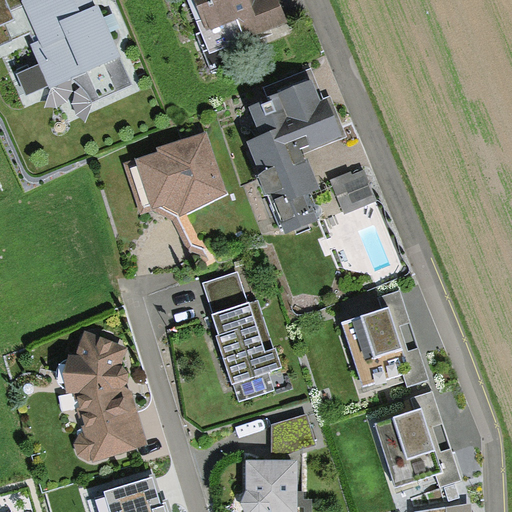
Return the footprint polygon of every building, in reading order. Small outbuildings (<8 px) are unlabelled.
[(0,0),(0,49),(34,34),(39,45),(31,49),(51,91),(73,83),(79,86),(85,91),(89,98),(93,105),(133,88),(92,0),(0,0)] [(247,0),(191,0),(201,23),(197,25),(211,58),(288,25),(277,0),(257,0),(249,4),(247,0)] [(311,71),(264,90),(270,104),(249,112),(261,143),(247,148),(285,242),(321,228),(314,211),(310,213),(305,201),(321,195),(309,165),(305,167),(301,157),(347,139),(331,98),(323,101),(311,71)] [(158,155),(135,162),(151,213),(154,212),(164,209),(178,215),(180,219),(227,196),(206,134),(157,152),(158,155)] [(151,213),(135,162),(124,166),(140,216),(151,213)] [(351,173),(330,182),(344,216),(377,203),(364,171),(352,176),(351,173)] [(164,209),(154,212),(173,222),(187,252),(192,247),(180,219),(178,215),(164,209)] [(239,273),(203,285),(214,319),(213,319),(220,340),(216,341),(239,408),(277,395),(271,378),(285,373),(277,350),(266,354),(239,273)] [(385,316),(344,329),(364,390),(404,377),(409,390),(430,382),(419,350),(409,353),(401,329),(412,325),(401,293),(379,300),(385,316)] [(128,350),(84,334),(76,360),(69,360),(64,379),(67,397),(74,397),(84,435),(80,436),(74,446),(78,458),(92,465),(148,447),(132,394),(125,389),(129,386),(129,377),(122,370),(128,350)] [(417,416),(376,430),(397,490),(437,477),(441,490),(463,483),(452,450),(442,454),(434,429),(444,426),(433,393),(412,400),(417,416)] [(307,415),(272,426),(272,460),(315,447),(307,415)] [(298,511),(299,465),(247,465),(246,494),(241,507),(243,511),(298,511)] [(171,511),(168,499),(163,501),(154,474),(150,475),(151,478),(105,492),(106,495),(96,498),(100,511),(171,511)]
